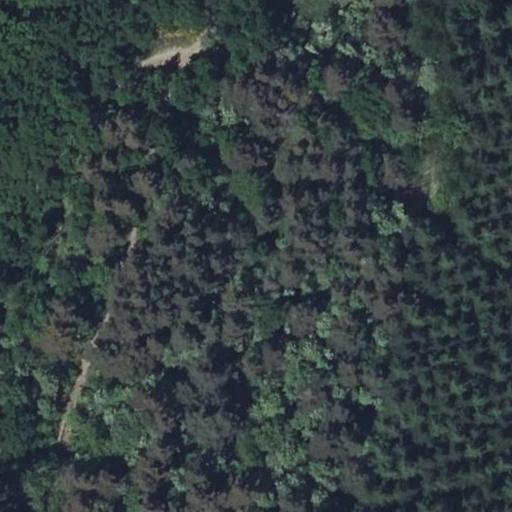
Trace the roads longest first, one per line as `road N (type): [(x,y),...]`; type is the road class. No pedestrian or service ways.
road 1 (track): [(208,44),(112,213),(64,372),(42,511)]
road 2 (track): [(208,44),(245,41),(281,61),(353,116),(404,185),(421,182),(430,136),(407,0)]
road 3 (track): [(0,243),(86,101),(145,57),(208,44)]
